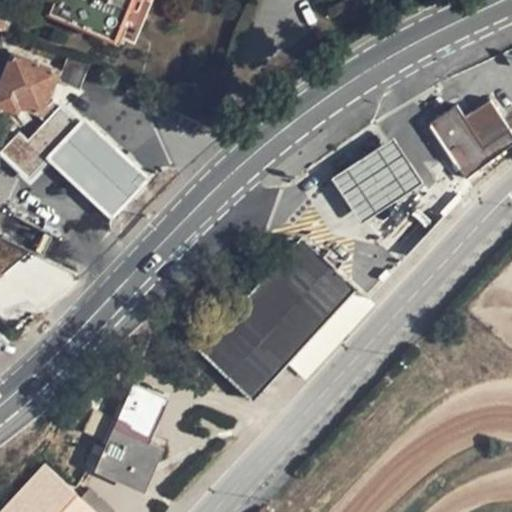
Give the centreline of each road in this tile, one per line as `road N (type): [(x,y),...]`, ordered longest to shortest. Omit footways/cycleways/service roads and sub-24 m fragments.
road 1 (primary): [(501,0),(294,119),(192,211)]
road 2 (primary): [(0,423),(140,283),(192,211)]
road 3 (primary): [(192,211),(0,394)]
